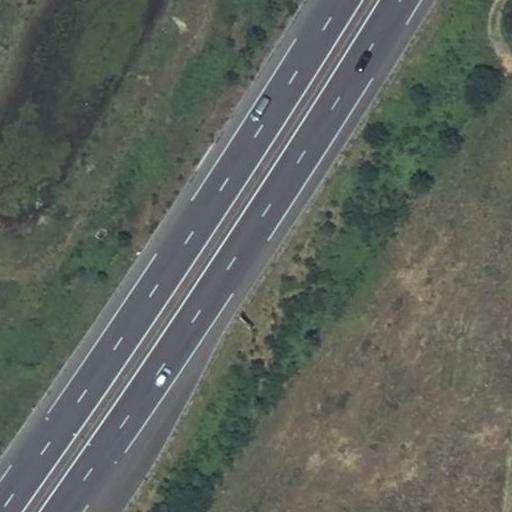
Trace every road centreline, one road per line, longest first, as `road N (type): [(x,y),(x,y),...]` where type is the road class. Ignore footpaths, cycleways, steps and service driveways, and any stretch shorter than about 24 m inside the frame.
road 1 (trunk): [(56,511),(246,238),(395,0)]
road 2 (trunk): [(336,0),(0,510)]
